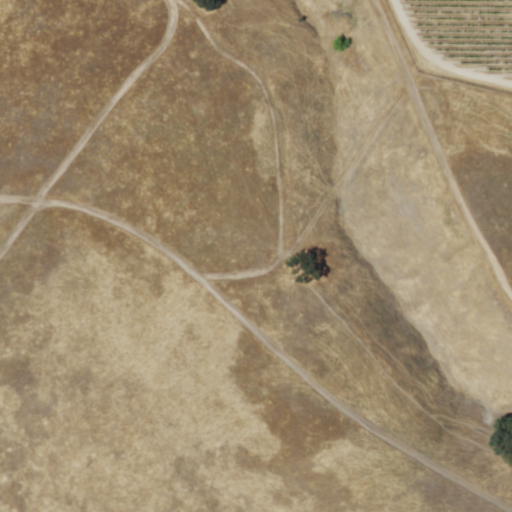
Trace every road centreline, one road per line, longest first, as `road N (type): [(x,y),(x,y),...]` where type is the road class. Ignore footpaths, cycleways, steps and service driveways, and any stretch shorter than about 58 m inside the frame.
road 1 (track): [(195,274),(276,268),(279,153),(267,92),(254,72),(221,51),(178,0),(5,203),(35,205)]
road 2 (track): [(509,511),(319,392),(161,250),(102,216),(35,205)]
road 3 (track): [(373,0),(511,294)]
road 4 (track): [(171,0),(172,33),(0,255)]
road 5 (track): [(410,87),(294,255),(276,268)]
